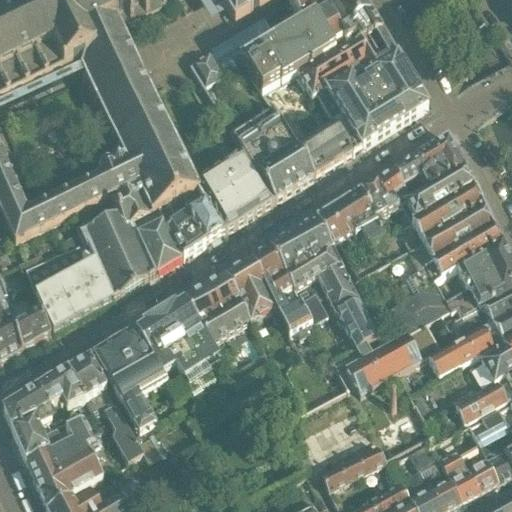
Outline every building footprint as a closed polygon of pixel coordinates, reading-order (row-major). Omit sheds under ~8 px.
[(0,215),(3,224),(15,251),(71,224),(86,217),(110,203),(119,221),(125,234),(131,231),(158,218),(167,213),(182,205),(197,198),(199,197),(196,190),(149,91),(150,91),(149,89),(148,89),(146,84),(145,82),(145,83),(137,66),(120,30),(130,25),(130,27),(134,25),(134,24),(145,19),(145,20),(149,18),(149,17),(163,10),(164,10),(166,7),(161,3),(161,0),(14,0),(0,7),(0,215)] [(277,0),(194,0),(204,16),(210,25),(227,15),(235,27),(277,0)] [(262,100),(281,89),(281,88),(296,79),(311,105),(315,103),(366,73),(368,76),(395,60),(396,63),(426,44),(412,22),(383,40),(363,8),(376,0),(299,0),(288,7),(294,17),(303,32),(278,47),(270,34),(269,33),(265,25),(265,24),(264,23),(251,32),(210,59),(223,81),(242,69),(260,99),(261,99),(262,100)] [(511,38),(498,48),(509,65),(511,63),(511,38)] [(223,81),(210,59),(190,72),(204,94),(223,81)] [(396,63),(395,60),(368,76),(366,73),(315,103),(334,132),(352,161),(354,159),(360,155),(361,155),(362,155),(427,114),(426,112),(399,67),(396,63)] [(511,83),(511,63),(509,65),(510,67),(495,76),(493,77),(498,86),(507,81),(508,82),(510,81),(511,83)] [(242,157),(274,209),(315,184),(297,155),(276,123),(271,116),(232,140),(242,157)] [(447,146),(457,163),(484,147),(477,134),(473,127),(446,144),(447,146)] [(333,173),(352,161),(334,132),(315,144),(333,173)] [(297,155),(315,184),(333,173),(315,144),(297,155)] [(447,146),(417,164),(426,181),(402,195),(409,206),(464,175),(457,163),(447,146)] [(484,147),(457,163),(464,175),(465,178),(492,163),(484,147)] [(220,173),(249,224),(252,223),(254,222),(253,222),(274,209),(242,157),(220,173)] [(417,164),(393,179),(402,195),(426,181),(417,164)] [(197,198),(223,240),(245,227),(245,228),(247,226),(249,224),(220,173),(196,190),(199,197),(197,198)] [(464,175),(409,206),(400,211),(410,229),(472,192),(468,183),(465,178),(465,177),(464,175)] [(393,179),(374,191),(384,211),(393,206),(397,213),(400,211),(409,206),(402,195),(393,179)] [(390,267),(422,250),(421,249),(482,211),(481,211),(509,197),(500,179),(473,193),(472,192),(410,229),(417,240),(385,258),(390,267)] [(374,191),(359,200),(375,229),(397,213),(393,206),(384,211),(374,191)] [(490,230),(511,219),(511,203),(509,197),(481,211),(482,211),(421,249),(422,250),(407,258),(412,267),(417,276),(492,233),(490,230)] [(184,220),(185,222),(206,251),(206,252),(224,241),(223,240),(197,198),(182,205),(189,216),(184,220)] [(359,200),(325,222),(339,248),(352,241),(354,243),(361,240),(368,254),(383,245),(375,229),(359,200)] [(166,235),(165,236),(181,266),(182,265),(183,266),(206,251),(185,222),(175,229),(167,213),(158,218),(163,229),(166,235)] [(148,287),(152,285),(155,283),(154,282),(163,277),(165,276),(171,272),(173,271),(179,267),(180,267),(181,266),(165,236),(166,235),(163,229),(158,218),(131,231),(125,234),(119,221),(94,232),(86,217),(71,224),(78,238),(83,251),(85,250),(112,308),(113,307),(113,308),(120,304),(119,304),(148,286),(148,287)] [(412,301),(500,249),(501,249),(511,243),(511,219),(490,230),(492,233),(417,276),(404,284),(405,287),(412,301)] [(325,301),(354,355),(364,350),(377,343),(349,289),(359,284),(339,248),(325,222),(316,227),(296,240),(295,239),(289,243),(289,244),(270,256),(310,332),(326,324),(316,306),(325,301)] [(66,259),(64,259),(93,319),(112,308),(85,250),(83,251),(82,251),(76,238),(61,248),(66,259)] [(445,309),(435,288),(412,301),(407,305),(391,313),(406,341),(426,331),(450,318),(451,320),(457,316),(462,325),(463,324),(511,300),(511,266),(510,268),(500,249),(452,278),(463,299),(445,309)] [(275,317),(280,328),(289,344),(296,340),(300,347),(314,339),(310,332),(270,256),(251,267),(275,317)] [(44,268),(43,269),(71,331),(93,319),(64,259),(44,268)] [(54,340),(71,331),(43,269),(44,268),(41,260),(25,266),(18,269),(22,278),(25,276),(31,290),(35,300),(43,318),(42,318),(43,320),(49,331),(54,340)] [(275,330),(280,328),(275,317),(251,267),(225,283),(249,331),(249,332),(270,321),(275,330)] [(210,354),(249,331),(225,283),(208,294),(201,298),(183,309),(210,354)] [(412,301),(405,287),(399,291),(407,305),(412,301)] [(511,300),(463,324),(472,342),(511,320),(511,300)] [(219,368),(210,354),(183,309),(165,320),(164,320),(152,327),(152,328),(134,338),(162,385),(176,376),(193,403),(214,390),(206,376),(219,368)] [(0,368),(50,342),(46,332),(40,321),(12,332),(10,325),(7,317),(0,320),(0,368)] [(511,320),(472,342),(441,358),(441,359),(427,366),(428,367),(438,386),(492,356),(487,345),(490,343),(488,339),(494,336),(503,350),(505,355),(511,351),(511,320)] [(354,355),(349,358),(351,362),(355,369),(344,375),(360,404),(427,366),(441,359),(441,358),(426,331),(406,341),(383,354),(370,361),(364,350),(354,355)] [(167,392),(162,385),(134,338),(133,339),(134,339),(119,348),(119,347),(109,353),(110,354),(96,362),(95,362),(93,363),(144,448),(155,469),(165,463),(153,443),(159,439),(141,408),(167,392)] [(481,369),(493,391),(511,380),(511,351),(505,355),(481,369)] [(65,380),(66,381),(80,411),(87,425),(103,417),(114,411),(90,366),(74,376),(73,375),(65,380)] [(511,380),(493,391),(480,398),(453,412),(463,432),(506,409),(500,397),(504,396),(502,392),(507,389),(511,397),(511,399),(509,401),(511,406),(511,405),(511,380)] [(51,389),(42,395),(59,426),(68,421),(66,418),(80,411),(66,381),(51,390),(51,389)] [(4,420),(12,438),(47,420),(52,430),(59,426),(42,395),(35,399),(36,399),(5,418),(5,417),(3,418),(4,420)] [(473,444),(478,453),(485,466),(492,481),(498,492),(511,484),(511,408),(510,410),(511,415),(511,431),(508,433),(498,416),(481,426),(487,437),(473,444)] [(143,461),(114,411),(103,417),(114,437),(112,444),(128,469),(143,461)] [(12,438),(26,470),(49,459),(44,447),(57,441),(52,430),(47,420),(12,438)] [(49,459),(26,470),(32,484),(32,485),(36,493),(44,511),(50,511),(89,491),(102,483),(86,454),(94,450),(82,428),(74,432),(57,441),(44,447),(49,459)] [(461,511),(450,490),(449,490),(432,499),(430,496),(444,488),(425,453),(411,461),(420,478),(415,481),(398,491),(410,510),(410,511),(460,511),(461,511)] [(485,466),(478,453),(458,463),(460,467),(468,481),(479,502),(498,492),(492,481),(485,466)] [(320,483),(328,500),(388,472),(378,454),(361,461),(320,483)] [(455,460),(437,470),(449,490),(450,490),(461,511),(474,505),(479,502),(468,481),(460,467),(458,463),(458,464),(455,460)] [(128,511),(122,501),(108,509),(102,511),(100,511),(89,491),(50,511),(128,511)] [(398,491),(361,511),(406,511),(410,510),(398,491)]
